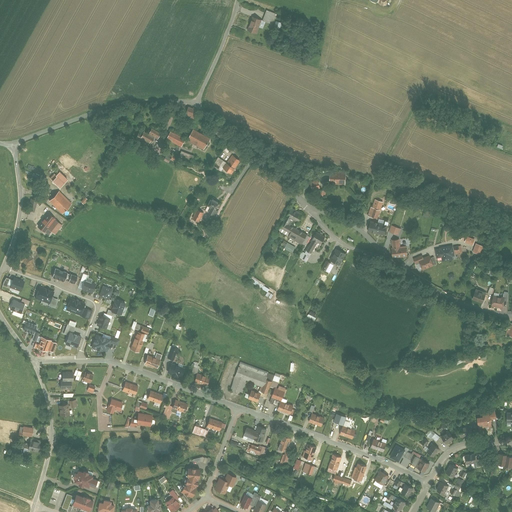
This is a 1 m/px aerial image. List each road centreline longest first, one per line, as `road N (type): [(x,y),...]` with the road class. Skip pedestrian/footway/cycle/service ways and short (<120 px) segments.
road 1 (residential): [(237,407),(427,482)]
road 2 (residential): [(12,144),(120,105),(196,103)]
road 3 (residential): [(3,265),(98,303),(80,361)]
road 4 (residential): [(33,362),(50,426),(33,508)]
road 5 (residential): [(304,205),(196,103)]
road 6 (residential): [(511,315),(443,292),(382,255)]
road 7 (residential): [(113,362),(237,407)]
road 8 (residential): [(12,144),(19,210),(3,265)]
